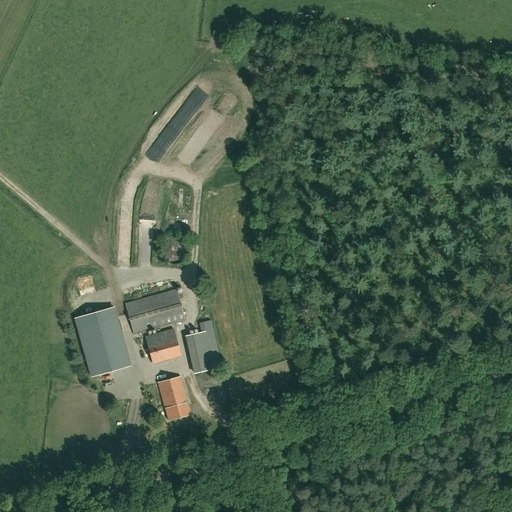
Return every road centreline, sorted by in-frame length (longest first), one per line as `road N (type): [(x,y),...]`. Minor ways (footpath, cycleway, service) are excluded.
road 1 (residential): [(64,511),(511,372)]
road 2 (track): [(145,276),(147,211),(160,172),(226,100)]
road 3 (track): [(0,179),(103,263),(116,297)]
road 4 (track): [(112,286),(181,276),(196,298),(190,321)]
